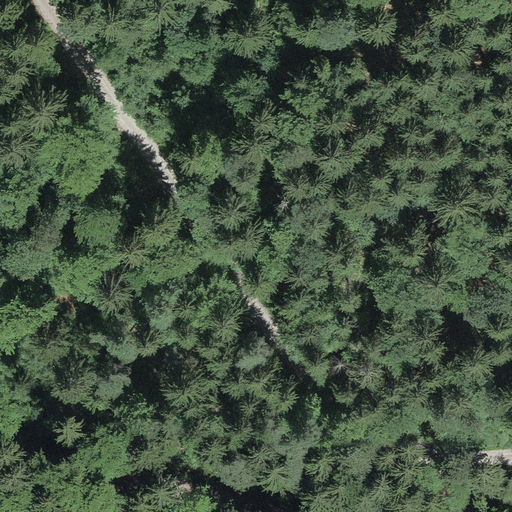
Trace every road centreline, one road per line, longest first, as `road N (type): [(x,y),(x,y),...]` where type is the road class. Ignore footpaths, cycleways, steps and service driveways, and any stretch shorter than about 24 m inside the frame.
road 1 (track): [(511,451),(439,448),(345,400),(260,327),(219,233),(48,0)]
road 2 (track): [(0,458),(162,478),(284,511)]
